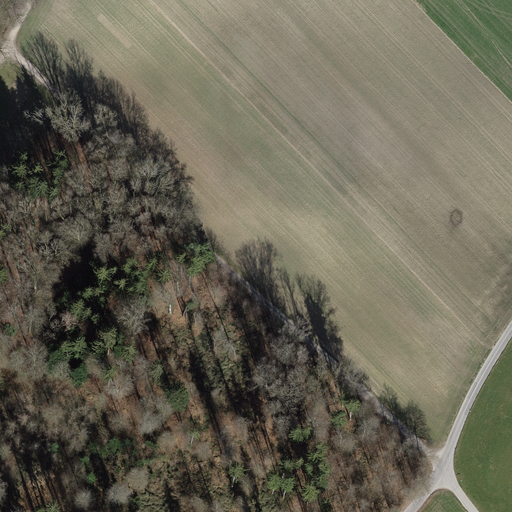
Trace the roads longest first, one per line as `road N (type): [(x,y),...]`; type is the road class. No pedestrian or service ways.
road 1 (track): [(443,470),(12,45)]
road 2 (unclassified): [(511,331),(473,391),(443,470)]
